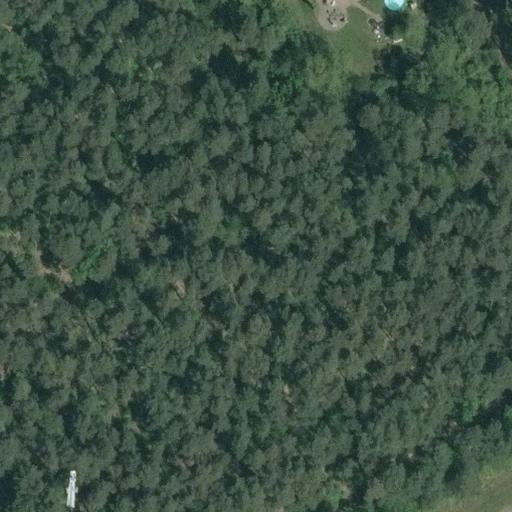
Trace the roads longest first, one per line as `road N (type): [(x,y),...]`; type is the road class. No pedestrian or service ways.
road 1 (track): [(511,403),(357,494),(348,497),(315,472),(0,12)]
road 2 (track): [(284,0),(341,101),(414,126),(453,120),(480,129),(511,174)]
